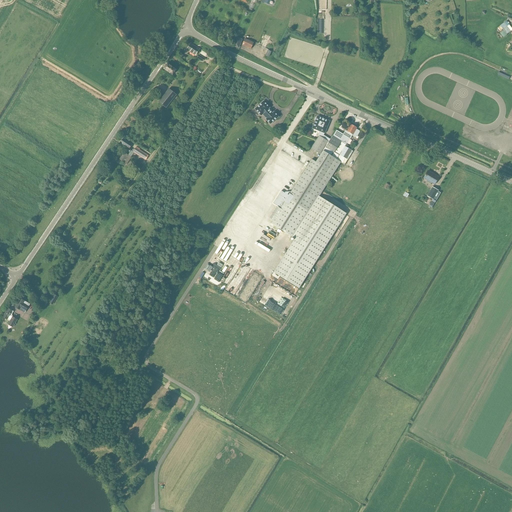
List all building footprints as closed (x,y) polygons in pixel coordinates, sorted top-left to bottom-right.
[(506,20),(503,23),(510,32),(511,30),(511,29),(509,25),(509,24),(506,20)] [(503,23),(499,26),(503,31),(506,35),(510,32),(503,23)] [(239,49),(242,39),(235,37),(231,46),(239,49)] [(242,45),(251,49),(254,42),(245,38),(242,45)] [(199,49),(190,44),(186,50),(195,55),(199,49)] [(164,69),(172,75),(176,70),(168,63),(164,69)] [(176,95),(169,89),(159,102),(166,108),(176,95)] [(266,119),(270,124),(279,117),(274,112),(273,113),(269,109),(270,108),(264,101),(255,109),(261,116),(263,114),(267,119),(266,119)] [(311,148),(320,153),(326,144),(330,138),(323,134),(324,132),(329,120),(317,115),(312,127),(320,130),(318,135),(319,136),(311,148)] [(345,145),(349,139),(350,139),(352,136),(355,138),(356,136),(357,136),(360,131),(356,129),(357,127),(350,124),(346,131),(345,130),(342,134),(335,130),(331,137),(344,145),(345,145)] [(280,208),(270,223),(294,238),(273,272),(273,273),(272,275),(278,279),(280,277),(298,288),(319,254),(321,252),(345,213),(318,196),(340,162),(336,159),(344,145),(331,137),(330,138),(326,144),(315,162),(311,159),(304,170),(296,183),(288,196),(280,191),(272,203),(280,208)] [(119,159),(127,164),(131,157),(128,155),(131,150),(129,149),(132,145),(123,139),(120,143),(127,148),(119,159)] [(345,145),(344,145),(336,159),(340,162),(341,163),(344,158),(347,160),(353,151),(351,150),(352,150),(345,145)] [(136,147),(133,152),(145,160),(148,156),(139,150),(140,149),(136,147)] [(434,184),(439,177),(428,171),(424,178),(427,180),(427,181),(431,184),(432,183),(434,184)] [(432,201),(435,203),(441,193),(438,191),(438,190),(432,187),(427,196),(433,199),(432,201)] [(272,246),(268,244),(270,241),(262,237),(259,242),(271,249),(272,246)] [(230,274),(237,263),(231,259),(226,267),(221,264),(222,262),(217,259),(214,264),(230,274)] [(219,287),(223,290),(229,281),(225,278),(219,287)] [(260,295),(256,293),(253,298),(271,308),(276,300),(262,292),(260,295)] [(57,296),(53,294),(48,302),(53,305),(57,296)] [(24,304),(25,301),(20,299),(15,307),(20,310),(21,308),(27,311),(29,307),(24,304)] [(10,322),(11,325),(15,324),(15,322),(16,319),(11,316),(13,312),(8,308),(3,317),(10,321),(10,322)]
